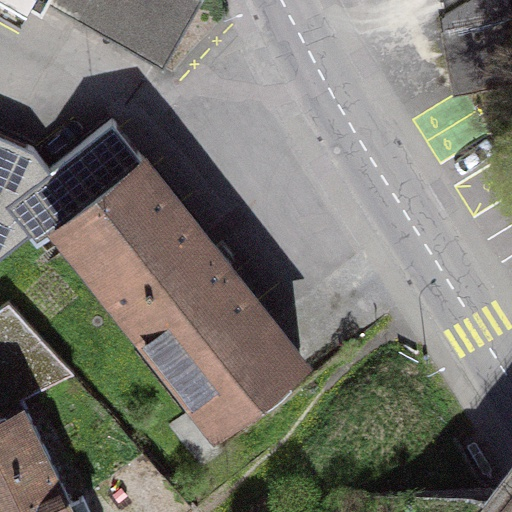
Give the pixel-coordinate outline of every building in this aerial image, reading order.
[(45,0),(163,66),(199,0),(45,0)] [(508,0),(466,0),(444,14),(449,25),(510,15),(508,0)] [(511,82),(511,28),(510,15),(445,28),(457,91),(511,82)] [(61,222),(141,154),(111,117),(51,169),(9,202),(25,228),(36,242),(61,222)] [(0,131),(0,251),(25,228),(9,202),(51,169),(34,147),(0,131)] [(142,154),(141,154),(61,222),(217,419),(300,354),(142,154)] [(74,371),(8,300),(0,305),(0,406),(1,407),(74,371)] [(24,405),(0,417),(0,511),(90,511),(82,494),(70,500),(24,405)] [(201,463),(221,448),(190,409),(171,425),(201,463)]
